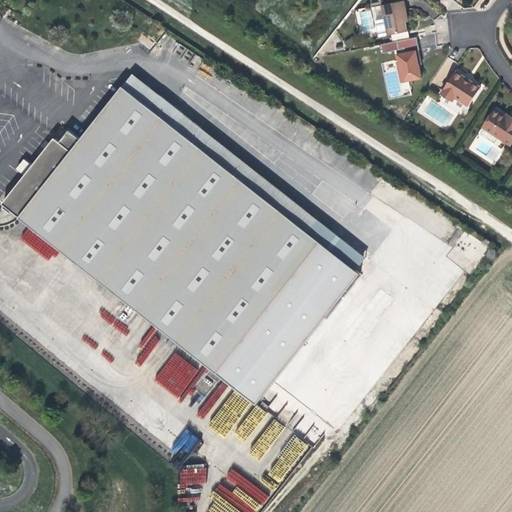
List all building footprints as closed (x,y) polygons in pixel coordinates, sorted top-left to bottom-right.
[(406,22),(405,17),(407,17),(404,1),(382,5),(382,6),(385,19),(376,21),(379,37),(388,35),(388,36),(408,31),(406,22)] [(419,65),(419,64),(416,64),(415,59),(418,59),(416,51),(419,50),(417,37),(382,45),(383,53),(396,50),(399,62),(397,63),(401,83),(408,81),(409,86),(413,85),(412,80),(422,78),(419,65)] [(468,106),(480,88),(472,82),(470,83),(468,81),(464,79),(464,76),(456,71),(440,93),(452,101),(455,97),(468,106)] [(160,95),(133,74),(123,86),(150,107),(160,95)] [(227,168),(192,140),(201,128),(160,95),(150,107),(123,86),(81,139),(70,130),(60,142),(55,137),(33,165),(25,159),(17,169),(25,175),(3,203),(124,298),(227,168)] [(494,109),(483,127),(499,138),(511,145),(511,143),(511,119),(511,120),(505,117),(494,109)] [(495,144),(499,138),(483,127),(478,134),(495,144)] [(236,155),(201,128),(192,140),(227,168),(236,155)] [(318,220),(236,155),(227,168),(309,232),(318,220)] [(309,232),(227,168),(124,298),(242,391),(345,261),(309,232)] [(401,189),(383,177),(372,194),(389,205),(401,189)] [(464,231),(401,189),(389,205),(451,247),(464,231)] [(29,227),(20,237),(48,262),(57,252),(29,227)] [(491,248),(464,231),(451,247),(479,265),(491,248)] [(362,274),(345,261),(242,391),(259,405),(362,274)] [(202,419),(221,394),(215,390),(196,415),(202,419)] [(206,486),(206,467),(180,466),(179,485),(206,486)] [(256,511),(268,495),(231,469),(225,477),(257,500),(252,507),(245,502),(238,511),(230,507),(226,511),(214,503),(208,511),(256,511)] [(222,484),(214,490),(222,500),(230,494),(222,484)]
